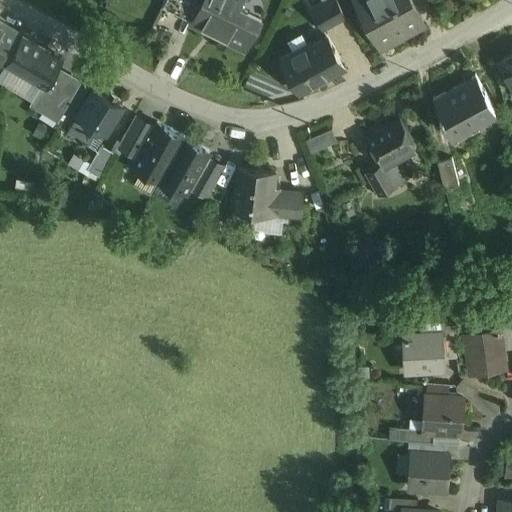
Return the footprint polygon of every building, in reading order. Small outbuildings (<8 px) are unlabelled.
[(187,0),(165,0),(164,3),(182,12),(187,0)] [(187,0),(182,12),(195,19),(203,0),(187,0)] [(203,0),(195,19),(194,21),(246,46),(256,26),(244,20),(249,10),(238,5),(240,0),(203,0)] [(339,0),(322,0),(313,5),(325,28),(326,27),(326,26),(348,14),(339,0)] [(359,0),(383,43),(426,20),(414,0),(359,0)] [(23,32),(0,18),(0,60),(5,63),(7,60),(23,32)] [(311,41),(283,56),(301,89),(340,67),(336,58),(342,55),(329,31),(328,32),(329,34),(312,43),(311,41)] [(65,55),(23,32),(7,60),(42,81),(48,84),(59,65),(65,55)] [(511,52),(500,59),(511,80),(511,52)] [(59,65),(48,84),(42,81),(31,101),(60,118),(82,78),(81,78),(59,65)] [(476,73),(437,95),(436,94),(435,94),(444,112),(441,113),(444,118),(445,118),(452,132),(497,108),(477,71),(476,72),(476,73)] [(124,103),(96,85),(80,110),(87,115),(101,124),(107,128),(124,103)] [(157,122),(137,110),(126,130),(146,142),(157,122)] [(101,124),(87,115),(77,131),(90,140),(101,124)] [(402,115),(368,134),(383,161),(383,162),(384,161),(394,156),(417,143),(402,115)] [(139,153),(136,159),(145,164),(144,167),(161,176),(185,134),(159,119),(157,122),(146,142),(139,153)] [(314,149),(341,137),(335,124),(308,136),(314,149)] [(146,142),(126,130),(120,142),(139,153),(146,142)] [(211,148),(185,134),(161,176),(177,186),(179,183),(188,188),(192,182),(198,171),(209,151),(211,148)] [(114,147),(103,141),(89,165),(100,171),(114,147)] [(228,162),(209,151),(198,171),(216,181),(228,162)] [(453,156),(440,159),(440,158),(439,159),(446,186),(460,182),(454,155),(453,155),(453,156)] [(407,179),(394,156),(384,161),(397,185),(407,179)] [(397,185),(384,161),(383,162),(383,161),(368,170),(381,193),(397,185)] [(276,167),(241,163),(236,206),(278,211),(278,210),(281,187),(281,184),(274,183),(276,167)] [(216,181),(198,171),(192,182),(210,193),(216,181)] [(305,190),(281,187),(278,210),(302,212),(305,190)] [(511,320),(511,314),(499,316),(500,327),(501,327),(504,347),(511,345),(511,320)] [(442,319),(423,321),(424,332),(443,331),(442,319)] [(454,319),(442,319),(443,331),(445,355),(459,355),(454,319)] [(500,327),(468,332),(473,369),(506,365),(504,347),(501,327),(500,327)] [(424,332),(406,334),(408,367),(445,365),(445,355),(443,331),(424,332)] [(431,381),(430,381),(429,393),(450,394),(451,382),(431,381)] [(429,393),(428,393),(425,426),(436,427),(463,429),(465,395),(450,394),(429,393)] [(425,426),(400,424),(400,426),(399,436),(410,437),(435,439),(436,427),(425,426)] [(392,425),(391,436),(399,436),(400,426),(392,425)] [(435,439),(410,437),(409,450),(413,450),(413,449),(438,451),(439,440),(441,440),(441,439),(435,439)] [(438,451),(413,449),(413,450),(411,483),(448,486),(451,452),(438,451)] [(419,495),(391,493),(390,505),(405,506),(418,507),(419,495)] [(511,511),(511,498),(503,498),(501,511),(511,511)]
